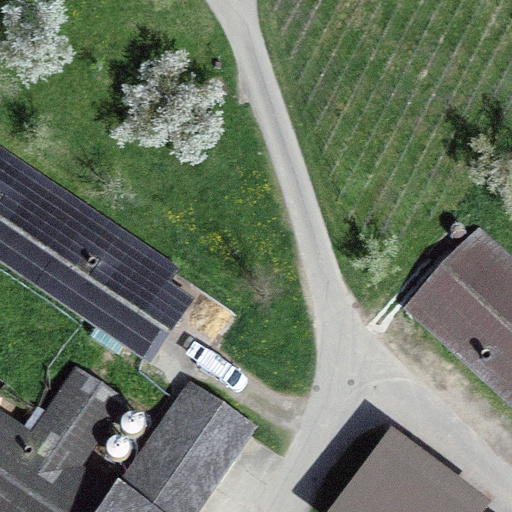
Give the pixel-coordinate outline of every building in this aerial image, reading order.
[(214,305),(0,160),(0,277),(159,385),(214,305)] [(511,419),(511,276),(479,248),(408,332),(511,419)] [(0,408),(7,399),(0,394),(0,511),(233,511),(275,449),(195,396),(117,511),(110,511),(78,491),(125,421),(81,393),(36,460),(0,435),(0,408)] [(124,442),(127,445),(131,446),(135,446),(139,444),(142,441),(143,438),(144,434),(143,430),(141,427),(138,425),(135,423),(131,423),(128,424),(125,426),(122,429),(121,432),(121,436),(122,439),(124,442)] [(484,511),(394,446),(345,511),(484,511)] [(109,467),(113,469),(116,471),(120,470),(124,469),(127,466),(129,462),(129,458),(128,455),(126,452),(124,449),(120,448),(117,448),(113,449),(110,450),(108,453),(106,457),(106,460),(107,464),(109,467)]
